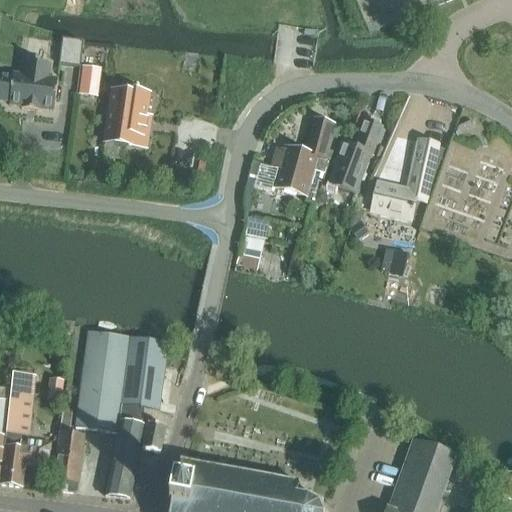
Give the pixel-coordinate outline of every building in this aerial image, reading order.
[(84,44),(62,41),(59,67),(81,70),(84,44)] [(50,66),(25,63),(23,77),(13,76),(13,79),(0,76),(0,103),(10,104),(10,107),(22,109),(22,111),(42,113),(42,112),(54,113),(58,81),(49,80),(50,66)] [(101,71),(83,69),(79,96),(89,98),(90,94),(98,95),(101,71)] [(110,93),(103,143),(136,148),(138,136),(144,137),(150,96),(121,92),(121,95),(110,93)] [(274,189),(306,198),(305,203),(313,205),(319,181),(322,182),(337,134),(333,133),(334,128),(313,122),(303,155),(286,150),(285,152),(277,150),(271,169),(253,164),(246,186),(247,186),(254,188),(272,193),(274,189)] [(328,188),(355,198),(380,130),(366,124),(355,151),(344,147),(328,188)] [(377,185),(370,215),(412,225),(416,203),(425,205),(433,172),(438,174),(442,162),(435,161),(438,148),(418,144),(407,192),(377,185)] [(240,251),(239,258),(242,259),(243,253),(246,240),(247,240),(251,221),(248,220),(254,192),(254,191),(254,188),(247,186),(246,190),(246,195),(245,203),(245,215),(244,227),(243,239),(240,251)] [(244,257),(262,262),(270,231),(252,226),(244,257)] [(389,275),(405,278),(410,255),(394,252),(389,275)] [(76,431),(117,437),(130,341),(89,334),(76,431)] [(129,502),(130,502),(137,465),(136,455),(142,428),(142,424),(144,411),(152,412),(159,413),(168,346),(130,341),(119,425),(121,425),(118,437),(105,499),(129,502)] [(55,368),(54,392),(70,392),(71,368),(55,368)] [(29,442),(36,378),(13,375),(11,391),(1,483),(0,488),(22,490),(26,467),(48,470),(51,445),(29,442)] [(0,482),(1,483),(11,391),(0,390),(0,482)] [(52,494),(76,497),(84,438),(70,436),(73,413),(63,411),(60,435),(52,494)] [(166,429),(149,425),(143,452),(160,456),(166,429)] [(432,449),(414,443),(390,510),(389,510),(388,511),(436,511),(455,461),(456,457),(441,452),(432,449)] [(181,464),(175,489),(173,489),(169,509),(171,510),(170,511),(321,511),(320,508),(323,506),(321,504),(318,506),(310,502),(311,499),(308,497),(307,501),(297,499),(300,486),(280,482),(281,479),(278,478),(277,481),(262,479),(262,475),(259,475),(259,478),(243,475),(244,472),(241,471),(240,475),(223,472),(224,468),(221,468),(220,471),(204,468),(205,465),(202,465),(201,468),(181,464)]
